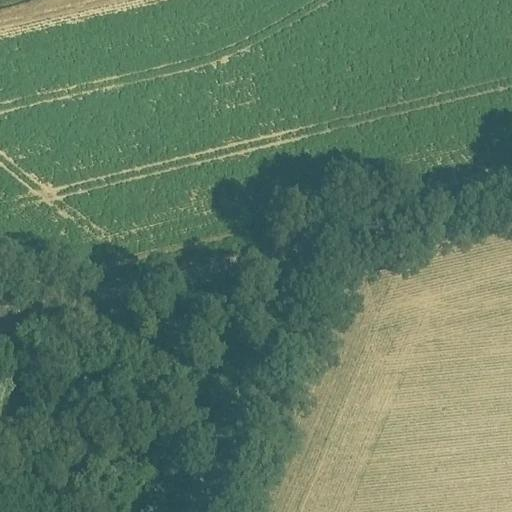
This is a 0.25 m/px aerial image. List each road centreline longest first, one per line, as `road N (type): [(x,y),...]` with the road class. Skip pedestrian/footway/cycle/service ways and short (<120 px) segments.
road 1 (track): [(0,306),(511,186)]
road 2 (residential): [(30,511),(0,341)]
